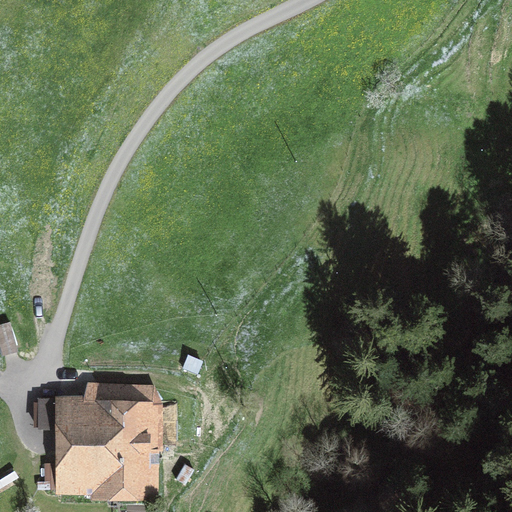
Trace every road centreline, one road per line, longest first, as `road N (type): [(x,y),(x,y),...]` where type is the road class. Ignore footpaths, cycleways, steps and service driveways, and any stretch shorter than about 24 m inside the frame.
road 1 (track): [(307,0),(190,69),(155,109),(103,197),(48,361),(29,380),(0,383)]
road 2 (track): [(53,350),(37,299),(45,233),(117,87),(182,0)]
